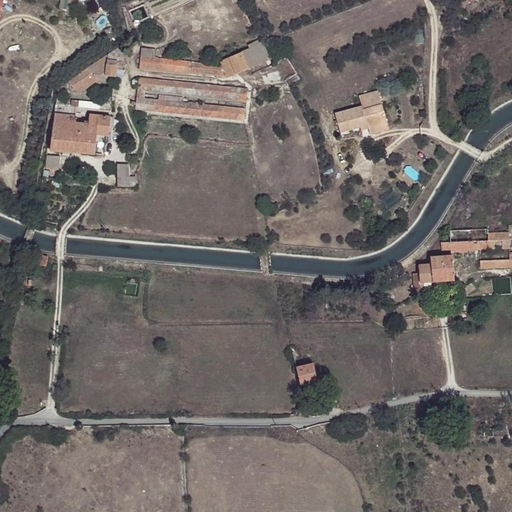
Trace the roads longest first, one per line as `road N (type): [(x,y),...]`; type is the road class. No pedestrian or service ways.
road 1 (residential): [(511,394),(446,392),(288,423),(15,421),(0,437)]
road 2 (track): [(264,76),(128,76),(124,112),(136,147),(103,168),(91,199),(64,229)]
road 3 (track): [(0,23),(25,14),(53,29),(58,49),(33,89),(19,159),(0,169)]
road 4 (track): [(59,256),(50,420)]
road 5 (track): [(458,143),(437,133),(431,110),(436,27),(427,0)]
